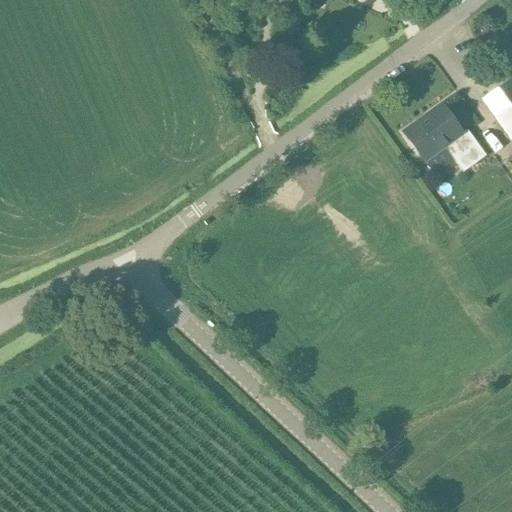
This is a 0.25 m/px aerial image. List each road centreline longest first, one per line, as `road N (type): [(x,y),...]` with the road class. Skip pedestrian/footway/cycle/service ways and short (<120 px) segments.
road 1 (unclassified): [(124,264),(481,0)]
road 2 (tertiary): [(387,511),(124,264)]
road 3 (tertiary): [(0,322),(82,277),(124,264)]
